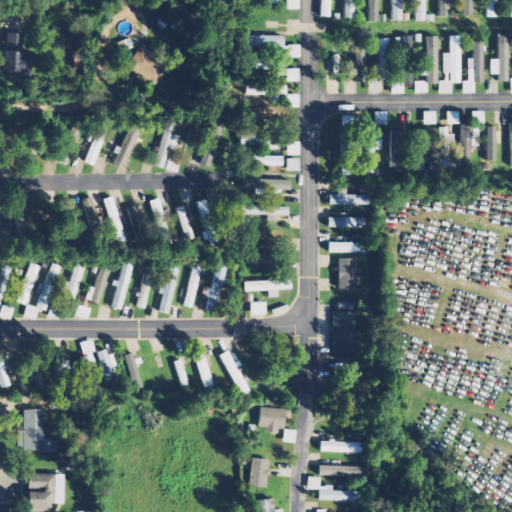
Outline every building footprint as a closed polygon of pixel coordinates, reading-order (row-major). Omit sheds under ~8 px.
[(286,0),(287,9),(299,8),(299,0),(286,0)] [(319,0),(319,17),(329,17),(329,0),(319,0)] [(343,0),(343,18),(352,18),(352,0),(343,0)] [(366,0),(367,23),(378,23),(377,0),(366,0)] [(390,0),(390,20),(400,20),(399,0),(390,0)] [(412,0),(413,21),(427,21),(426,0),(412,0)] [(436,0),(437,16),(447,16),(447,0),(436,0)] [(461,0),(462,15),(472,15),(471,0),(461,0)] [(484,0),(484,17),(497,17),(497,0),(484,0)] [(22,33),(5,32),(5,50),(0,49),(0,62),(0,71),(9,72),(8,77),(22,78),(22,58),(29,59),(29,53),(22,52),(22,33)] [(497,58),(489,58),(490,75),(496,74),(497,81),(508,81),(507,34),(497,34),(497,58)] [(284,35),(243,35),(243,45),(284,45),(284,35)] [(438,93),(451,93),(451,83),(459,83),(459,35),(449,35),(449,53),(442,53),(442,73),(450,73),(450,81),(438,81),(438,93)] [(414,36),(395,36),(395,44),(401,44),(403,84),(413,84),(412,70),(415,70),(414,36)] [(437,36),(425,36),(426,84),(438,83),(437,36)] [(467,80),(461,80),(461,93),(474,93),(474,83),(483,83),(483,36),(473,36),(473,58),(467,58),(467,80)] [(367,79),(367,91),(381,91),(381,78),(389,78),(389,38),(378,38),(378,63),(376,63),(376,78),(367,79)] [(300,45),(288,45),(288,57),(300,57),(300,45)] [(166,65),(137,47),(125,66),(153,85),(166,65)] [(339,54),(330,54),(331,72),(340,72),(339,54)] [(284,59),(248,60),(248,70),(271,69),(272,78),(291,77),(291,79),(299,79),(298,69),(284,70),(284,59)] [(414,92),(426,92),(426,82),(414,82),(414,92)] [(245,95),(279,96),(279,103),(288,103),(288,85),(246,84),(245,95)] [(299,107),(299,95),(290,94),(290,107),(299,107)] [(246,119),(287,120),(287,110),(247,108),(246,119)] [(386,125),(387,111),(373,111),(373,124),(386,125)] [(471,123),(482,123),(483,111),(471,111),(471,123)] [(436,112),(422,112),(423,124),(436,124),(436,112)] [(447,123),(457,123),(457,112),(446,112),(447,123)] [(352,147),(353,147),(354,115),(341,115),(339,175),(351,175),(352,147)] [(154,166),(166,169),(178,124),(166,120),(154,166)] [(121,169),(142,126),(131,121),(116,154),(111,165),(121,169)] [(211,167),(223,126),(213,123),(201,164),(211,167)] [(83,162),(94,166),(110,129),(99,124),(83,162)] [(381,139),(375,139),(376,125),(365,125),(364,173),(375,173),(376,150),(381,150),(381,139)] [(58,162),(67,165),(79,129),(69,127),(58,162)] [(447,127),(437,127),(438,168),(451,168),(450,142),(454,141),(453,133),(447,134),(447,127)] [(423,129),(413,130),(413,171),(423,170),(423,129)] [(389,130),(390,167),(402,167),(401,130),(389,130)] [(299,155),(299,141),(288,141),(288,133),(240,134),(240,144),(287,144),(287,155),(299,155)] [(283,165),(283,156),(249,155),(249,165),(283,165)] [(286,170),(299,171),(300,158),(287,158),(286,170)] [(346,194),(347,189),(338,188),(338,194),(329,194),(328,204),(364,205),(364,195),(346,194)] [(220,244),(214,225),(221,223),(213,195),(195,200),(210,247),(220,244)] [(7,200),(21,236),(32,232),(18,196),(7,200)] [(99,224),(92,196),(82,199),(89,226),(99,224)] [(166,226),(160,198),(149,200),(155,228),(166,226)] [(128,207),(133,230),(143,228),(138,205),(128,207)] [(178,207),(183,240),(191,239),(186,205),(178,207)] [(288,215),(288,207),(244,205),(244,214),(288,215)] [(326,227),(359,227),(359,217),(326,217),(326,227)] [(327,252),(358,253),(359,243),(327,242),(327,252)] [(116,283),(111,308),(123,310),(132,263),(123,261),(118,284),(116,283)] [(64,298),(75,301),(88,266),(77,262),(64,298)] [(0,310),(12,266),(2,263),(0,270),(0,310)] [(41,266),(30,263),(17,302),(28,306),(41,266)] [(38,308),(50,311),(61,266),(49,263),(38,308)] [(211,288),(204,287),(202,296),(208,298),(206,310),(217,313),(227,267),(217,264),(211,288)] [(158,311),(169,314),(181,269),(169,266),(162,294),(163,294),(158,311)] [(202,268),(192,266),(184,306),(194,308),(202,268)] [(100,303),(108,270),(99,268),(94,287),(88,286),(85,299),(100,303)] [(137,308),(148,310),(155,270),(145,268),(137,308)] [(289,280),(244,281),(244,291),(268,291),(268,297),(278,297),(277,290),(290,289),(289,280)] [(250,302),(250,315),(266,314),(266,302),(250,302)] [(330,352),(355,352),(356,304),(337,303),(337,311),(331,310),(330,352)] [(87,319),(90,308),(79,304),(75,315),(87,319)] [(99,373),(92,352),(96,351),(92,339),(82,342),(93,375),(99,373)] [(97,352),(106,381),(119,377),(110,348),(97,352)] [(214,385),(203,350),(193,353),(205,388),(214,385)] [(250,393),(236,364),(234,365),(227,350),(219,354),(240,398),(250,393)] [(174,361),(181,387),(188,385),(181,359),(174,361)] [(55,362),(59,384),(72,381),(67,360),(55,362)] [(45,386),(36,362),(16,370),(19,380),(32,376),(37,389),(45,386)] [(283,431),(284,408),(259,407),(258,430),(283,431)] [(58,452),(58,440),(42,440),(43,410),(23,409),(21,451),(58,452)] [(294,443),(296,430),(283,428),(282,441),(294,443)] [(318,442),(318,451),(359,453),(360,443),(330,442),(318,442)] [(248,485),(265,488),(269,460),(252,457),(248,485)] [(342,461),(329,461),(329,465),(317,465),(316,475),(365,477),(365,467),(342,466),(342,461)] [(62,504),(63,474),(26,474),(26,487),(40,487),(40,492),(24,492),(23,511),(48,511),(48,503),(62,504)] [(357,501),(357,491),(331,491),(331,486),(319,485),(319,477),(306,477),(306,489),(316,490),(316,500),(357,501)] [(282,511),(283,509),(274,510),(274,499),(258,500),(258,511),(282,511)]
